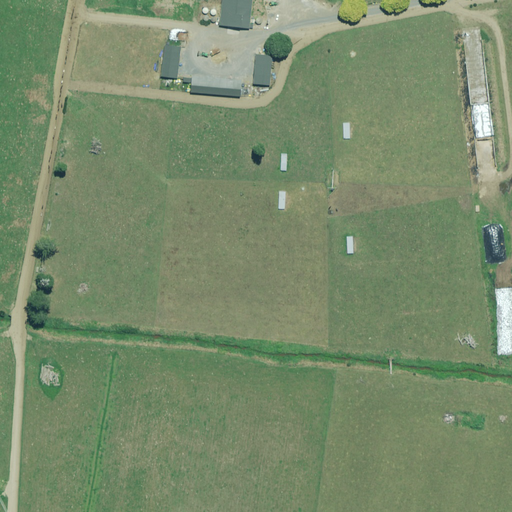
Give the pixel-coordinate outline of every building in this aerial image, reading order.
[(222,0),(220,25),(251,29),(253,17),(250,16),(251,9),(254,9),(254,0),(222,0)] [(257,24),(258,25),(259,25),(260,25),(261,25),(262,25),(263,25),(263,24),(264,23),(264,22),(265,21),(264,20),(264,19),(263,18),(263,17),(262,17),(261,17),(260,17),(259,17),(258,17),(258,18),(257,18),(257,19),(256,19),(256,20),(256,21),(256,22),(256,23),(257,24)] [(187,34),(176,32),(175,39),(186,41),(187,34)] [(183,47),(165,45),(161,77),(179,79),(183,47)] [(266,86),(270,86),(272,56),(257,55),(255,85),(257,86),(257,89),(266,90),(266,86)] [(193,77),(184,76),(184,82),(192,83),(192,93),(241,96),(242,78),(193,75),(193,77)]
